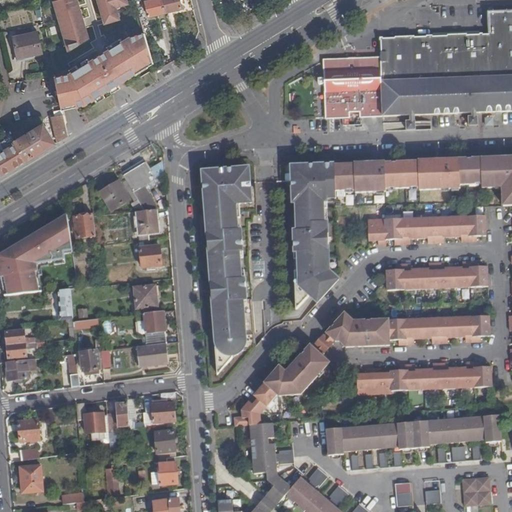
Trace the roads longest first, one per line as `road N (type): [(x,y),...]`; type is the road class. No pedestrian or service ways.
road 1 (residential): [(498,252),(502,353),(344,358),(308,331)]
road 2 (residential): [(265,132),(291,140),(511,133)]
road 3 (residential): [(498,252),(373,261),(308,331)]
road 4 (residential): [(192,381),(179,162)]
road 5 (primary): [(182,81),(0,191)]
road 6 (residential): [(265,132),(277,337)]
road 7 (residential): [(192,381),(0,406)]
road 8 (primary): [(0,219),(163,121)]
road 9 (unknown): [(112,123),(91,0)]
